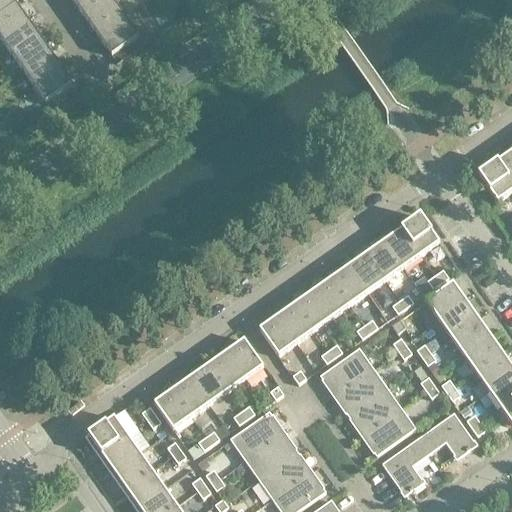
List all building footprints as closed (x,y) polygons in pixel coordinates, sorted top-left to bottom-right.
[(0,0),(0,17),(16,6),(11,0),(0,0)] [(92,0),(70,0),(77,10),(92,0)] [(116,7),(110,0),(92,0),(77,10),(89,26),(116,7)] [(27,22),(16,6),(0,17),(0,41),(27,22)] [(127,22),(116,7),(89,26),(100,42),(127,22)] [(38,38),(27,22),(0,41),(11,57),(38,38)] [(138,39),(127,22),(100,42),(111,58),(138,39)] [(49,54),(38,38),(11,57),(22,73),(49,54)] [(60,69),(49,54),(22,73),(33,88),(60,69)] [(72,86),(60,69),(33,88),(45,105),(72,86)] [(511,154),(497,165),(511,186),(511,154)] [(511,195),(511,186),(497,165),(478,178),(497,205),(511,195)] [(439,246),(420,219),(402,232),(421,259),(439,246)] [(421,259),(402,232),(384,244),(403,271),(421,259)] [(403,271),(384,244),(366,257),(386,284),(403,271)] [(386,284),(366,257),(349,269),(368,297),(386,284)] [(368,297),(349,269),(331,282),(350,309),(368,297)] [(443,274),(435,279),(441,287),(449,282),(443,274)] [(441,287),(435,279),(427,285),(433,293),(441,287)] [(350,309),(331,282),(313,294),(332,322),(350,309)] [(466,304),(453,286),(426,305),(439,324),(466,304)] [(332,322),(313,294),(295,307),(315,334),(332,322)] [(408,299),(400,304),(406,312),(413,307),(408,299)] [(406,312),(400,304),(392,310),(398,318),(406,312)] [(478,322),(466,304),(439,324),(451,341),(478,322)] [(315,334),(295,307),(278,319),(297,346),(315,334)] [(297,346),(278,319),(259,332),(278,359),(297,346)] [(491,340),(478,322),(451,341),(464,359),(491,340)] [(372,324),(364,329),(370,337),(378,332),(372,324)] [(405,332),(399,324),(392,329),(397,337),(405,332)] [(370,337),(364,329),(356,335),(362,343),(370,337)] [(503,357),(491,340),(464,359),(476,377),(503,357)] [(406,350),(401,342),(393,347),(399,355),(406,350)] [(263,370),(244,343),(225,356),(245,383),(263,370)] [(425,348),(417,354),(422,362),(430,356),(425,348)] [(337,349),(329,354),(335,362),(342,357),(337,349)] [(412,358),(406,350),(399,355),(404,363),(412,358)] [(373,373),(359,352),(320,380),(330,394),(333,392),(337,398),(373,373)] [(335,362),(329,354),(321,360),(327,368),(335,362)] [(245,383),(225,356),(208,368),(227,396),(245,383)] [(436,364),(430,356),(422,362),(428,370),(436,364)] [(511,377),(511,369),(503,357),(476,377),(489,394),(511,377)] [(227,396),(208,368),(190,381),(209,408),(227,396)] [(387,392),(373,373),(337,398),(342,404),(339,407),(348,420),(387,392)] [(293,380),(298,388),(306,382),(300,374),(293,380)] [(511,404),(511,377),(489,394),(501,412),(511,404)] [(209,408),(190,381),(172,393),(192,421),(209,408)] [(434,389),(428,381),(421,387),(426,394),(434,389)] [(449,384),(441,389),(447,397),(455,392),(449,384)] [(439,397),(434,389),(426,394),(431,402),(439,397)] [(270,396),(276,404),(283,398),(278,390),(270,396)] [(401,412),(387,392),(348,420),(357,433),(361,431),(365,437),(401,412)] [(460,399),(455,392),(447,397),(452,405),(460,399)] [(192,421),(172,393),(154,407),(173,434),(192,421)] [(511,404),(501,412),(511,427),(511,404)] [(249,410),(241,416),(247,424),(255,419),(249,410)] [(467,410),(460,415),(464,420),(471,415),(467,410)] [(155,419),(150,411),(142,417),(147,424),(155,419)] [(416,433),(401,412),(365,437),(369,444),(366,446),(376,460),(416,433)] [(279,430),(269,416),(230,443),(244,464),(280,438),(276,432),(279,430)] [(247,424),(241,416),(233,421),(239,430),(247,424)] [(474,446),(454,417),(418,443),(429,458),(445,447),(457,463),(470,453),(468,450),(474,446)] [(161,427),(155,419),(147,424),(153,432),(161,427)] [(474,419),(466,425),(472,433),(480,427),(474,419)] [(127,439),(114,420),(85,441),(94,454),(97,452),(101,457),(127,439)] [(485,435),(480,427),(472,433),(477,441),(485,435)] [(214,435),(206,441),(212,449),(220,443),(214,435)] [(285,445),(280,438),(244,464),(258,483),(297,456),(288,442),(285,445)] [(140,456),(127,439),(101,457),(105,462),(101,464),(110,477),(140,456)] [(212,449),(206,441),(198,446),(204,455),(212,449)] [(429,458),(418,443),(382,468),(402,496),(408,492),(410,495),(413,493),(423,486),(412,470),(429,458)] [(180,454),(175,446),(167,452),(172,460),(180,454)] [(186,462),(180,454),(172,460),(178,467),(186,462)] [(152,474),(140,456),(110,477),(119,490),(122,487),(126,492),(152,474)] [(307,469),(297,456),(258,483),(272,503),(308,478),(304,471),(307,469)] [(204,462),(197,467),(201,472),(208,467),(204,462)] [(135,511),(165,492),(152,474),(126,492),(129,497),(126,500),(134,511),(135,511)] [(214,474),(206,479),(211,487),(219,482),(214,474)] [(312,484),(308,478),(272,503),(278,511),(302,511),(326,496),(316,482),(312,484)] [(205,489),(200,481),(192,487),(197,495),(205,489)] [(225,489),(219,482),(211,487),(217,495),(225,489)] [(211,497),(205,489),(197,495),(203,503),(211,497)] [(172,511),(177,509),(165,492),(135,511),(172,511)] [(224,502),(222,503),(216,508),(218,511),(227,511),(230,510),(224,502)]
